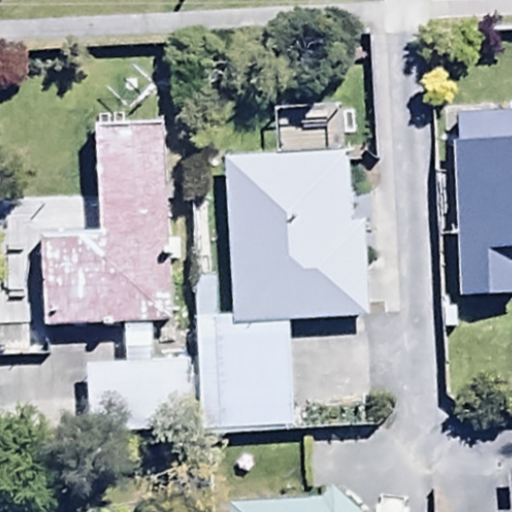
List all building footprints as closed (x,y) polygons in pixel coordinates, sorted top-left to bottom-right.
[(43,249),(47,338),(178,334),(172,133),(98,136),(101,248),(43,249)] [(511,150),(455,154),(464,315),(511,313),(508,270),(511,270),(511,150)] [(229,327),(194,328),(197,445),(291,443),(289,334),(363,332),(361,234),(351,234),(349,166),(225,168),(229,327)] [(188,376),(85,379),(86,433),(189,430),(188,376)] [(328,510),(276,511),(345,511),(336,502),(328,510)]
